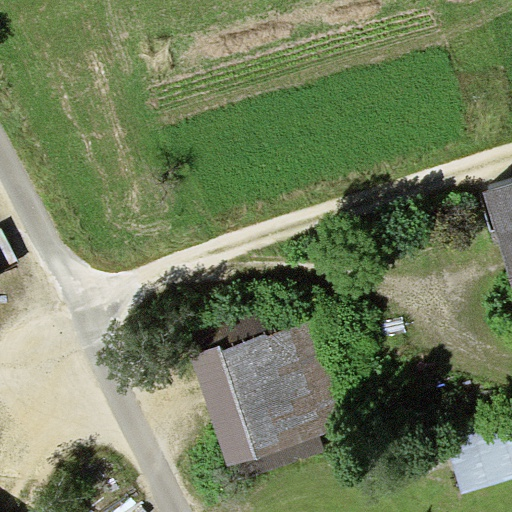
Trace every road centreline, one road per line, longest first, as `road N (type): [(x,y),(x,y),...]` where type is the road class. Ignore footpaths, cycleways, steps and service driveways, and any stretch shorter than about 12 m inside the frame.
road 1 (track): [(511,158),(65,296)]
road 2 (track): [(181,511),(0,166)]
